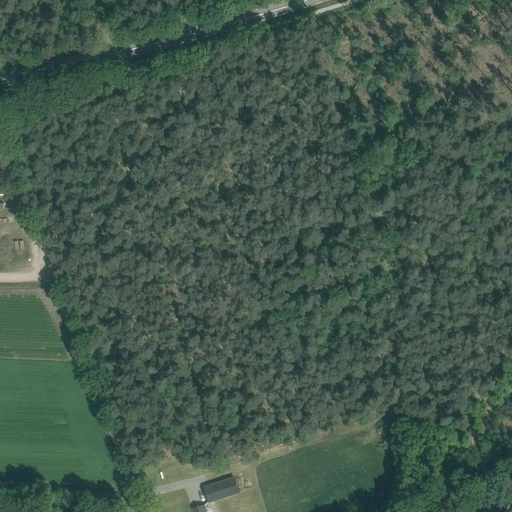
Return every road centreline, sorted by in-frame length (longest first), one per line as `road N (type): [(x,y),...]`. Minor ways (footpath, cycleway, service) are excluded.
road 1 (secondary): [(0,76),(308,0)]
road 2 (track): [(37,269),(50,275),(79,340),(135,490)]
road 3 (track): [(7,178),(39,260),(28,277),(0,278)]
road 4 (track): [(135,490),(0,489)]
